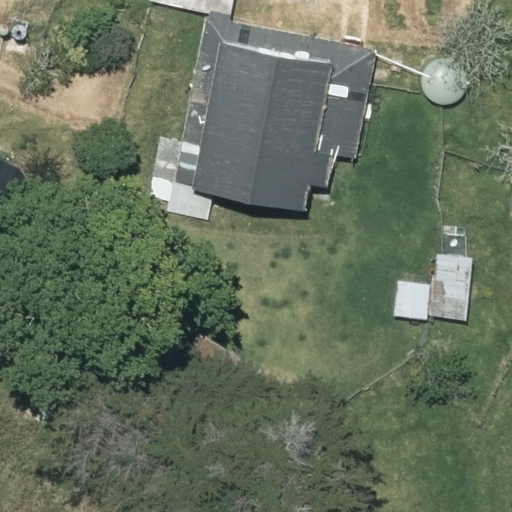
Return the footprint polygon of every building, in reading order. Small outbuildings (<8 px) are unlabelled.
[(143,0),(143,1),(200,11),(169,181),(293,204),(298,178),(317,181),(322,152),(347,157),(367,44),(224,19),(227,0),(143,0)] [(424,0),(417,27),(462,40),(473,0),(424,0)] [(0,160),(0,182),(9,165),(0,160)] [(428,251),(423,314),(457,317),(462,253),(428,251)] [(184,320),(150,292),(132,314),(166,342),(184,320)] [(306,395),(279,431),(303,448),(329,413),(306,395)]
